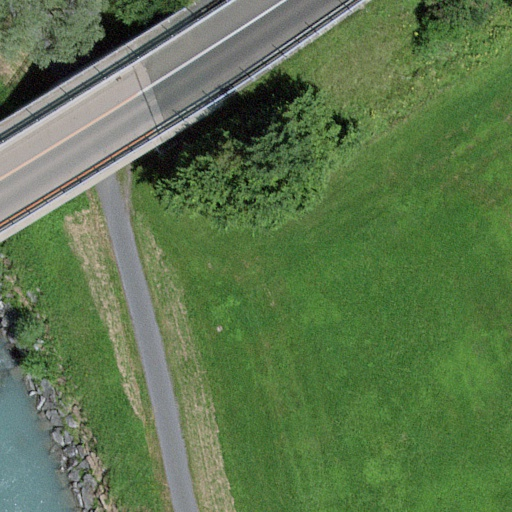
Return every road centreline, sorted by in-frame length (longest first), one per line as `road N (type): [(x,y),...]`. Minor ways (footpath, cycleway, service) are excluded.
road 1 (track): [(187,511),(106,163),(65,52),(29,0)]
road 2 (motorway): [(317,0),(0,202)]
